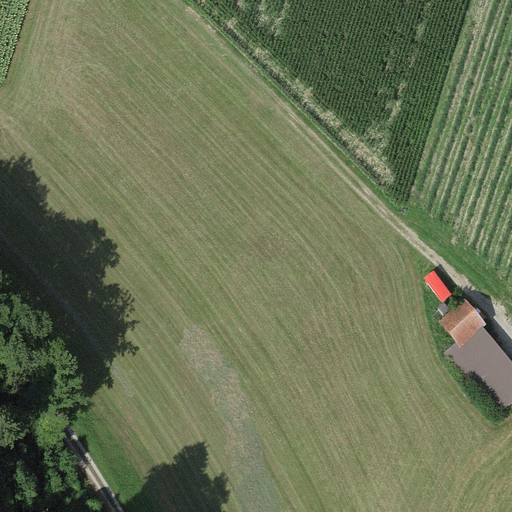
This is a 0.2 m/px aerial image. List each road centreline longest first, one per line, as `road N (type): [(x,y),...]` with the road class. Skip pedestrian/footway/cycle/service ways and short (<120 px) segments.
road 1 (track): [(511,337),(166,0)]
road 2 (track): [(121,511),(61,416),(0,348)]
